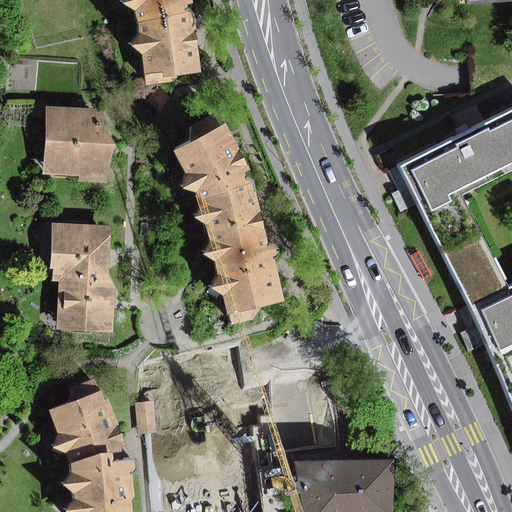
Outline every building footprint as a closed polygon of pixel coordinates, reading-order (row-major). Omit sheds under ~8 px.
[(194,0),(127,0),(125,4),(136,13),(139,24),(141,34),(133,47),(145,56),(148,86),(174,84),(180,76),(201,76),(200,41),(195,12),(189,9),(189,5),(195,3),(194,0)] [(157,88),(146,101),(160,112),(170,98),(157,88)] [(80,181),(107,182),(115,151),(117,144),(96,110),(47,107),(45,175),(80,176),(80,181)] [(511,110),(399,166),(468,304),(507,285),(463,196),(511,171),(511,110)] [(196,192),(202,201),(254,183),(249,180),(247,181),(246,174),(252,171),(228,125),(221,128),(214,116),(192,127),(192,144),(176,153),(187,174),(185,189),(196,192)] [(257,190),(254,183),(202,201),(203,204),(197,219),(208,226),(212,242),(205,255),(218,262),(221,276),(213,290),(226,297),(229,315),(232,315),(233,325),(256,320),(262,308),(285,302),(277,261),(283,254),(281,247),(270,243),(257,190)] [(58,275),(109,277),(110,253),(110,227),(52,225),(51,268),(55,268),(55,275),(58,275)] [(56,332),(114,334),(116,305),(116,288),(109,277),(58,275),(56,332)] [(468,304),(511,407),(511,282),(507,285),(468,304)] [(134,511),(133,502),(137,498),(134,476),(138,475),(140,473),(140,468),(139,465),(137,462),(134,461),(127,462),(123,447),(128,446),(110,400),(106,400),(97,379),(71,388),(69,403),(51,410),(59,434),(54,448),(67,454),(73,473),(65,486),(76,495),(76,500),(67,511),(134,511)] [(285,381),(248,389),(262,450),(298,442),(285,381)] [(135,404),(138,435),(156,433),(154,402),(135,404)] [(295,462),(304,511),(392,511),(395,461),(295,462)] [(214,511),(284,511),(278,474),(210,485),(213,503),(214,511)] [(214,511),(213,503),(188,507),(188,511),(214,511)]
